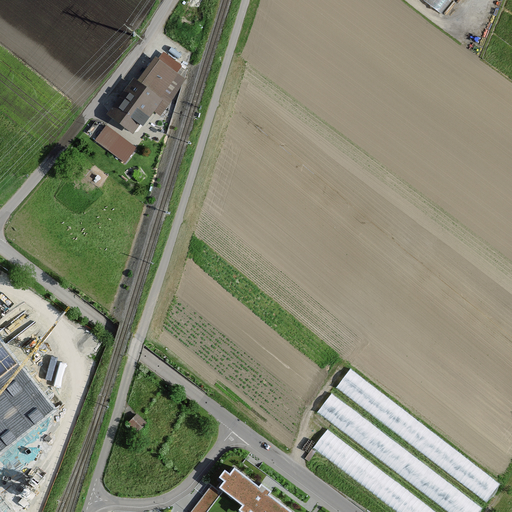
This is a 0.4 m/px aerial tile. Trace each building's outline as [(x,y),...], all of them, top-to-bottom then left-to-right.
[(427,0),(444,12),(451,0),(427,0)] [(159,112),(183,79),(155,59),(139,81),(134,78),(106,116),(134,137),(155,109),(159,112)] [(109,151),(119,137),(105,127),(95,141),(109,151)] [(0,511),(0,451),(53,410),(0,343),(0,511)] [(487,500),(501,481),(348,367),(334,386),(487,500)] [(451,511),(479,511),(484,507),(330,392),(315,411),(451,511)] [(137,415),(128,424),(137,433),(146,424),(137,415)] [(398,511),(437,511),(326,428),(312,446),(332,461),(332,462),(398,511)] [(11,498),(46,482),(36,462),(1,478),(11,498)] [(259,487),(235,470),(230,477),(224,473),(219,479),(223,482),(219,488),(242,505),(239,509),(243,511),(248,511),(250,511),(251,511),(295,511),(270,494),(273,491),(261,483),(259,487)]
